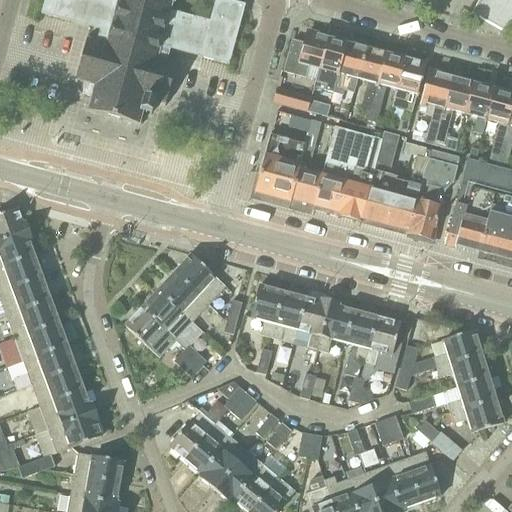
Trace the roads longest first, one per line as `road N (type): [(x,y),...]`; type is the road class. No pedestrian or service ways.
road 1 (residential): [(168,511),(91,320),(89,271),(107,196)]
road 2 (tertiary): [(511,306),(217,223)]
road 3 (residential): [(217,223),(278,0)]
road 4 (residential): [(511,51),(326,0)]
